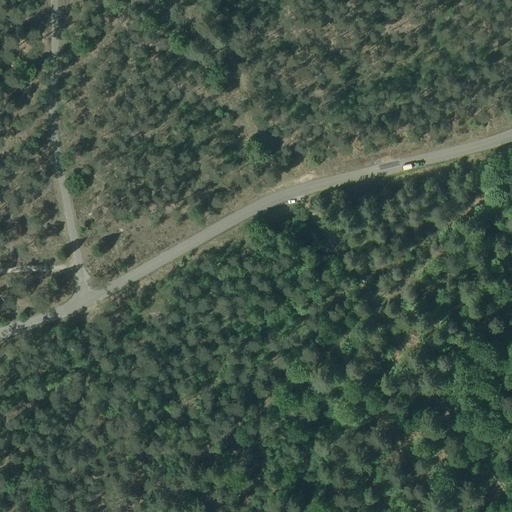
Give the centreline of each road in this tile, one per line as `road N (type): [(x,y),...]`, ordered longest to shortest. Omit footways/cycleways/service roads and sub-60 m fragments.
road 1 (unclassified): [(85,300),(263,203),(511,135)]
road 2 (unclassified): [(85,300),(53,145),(50,0)]
road 3 (track): [(511,490),(378,301)]
road 4 (unknown): [(378,301),(300,190)]
